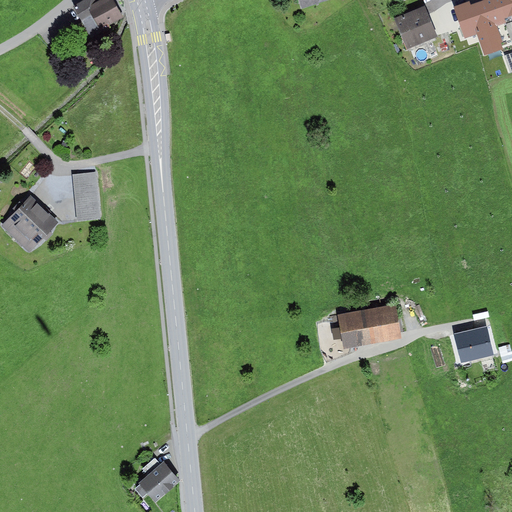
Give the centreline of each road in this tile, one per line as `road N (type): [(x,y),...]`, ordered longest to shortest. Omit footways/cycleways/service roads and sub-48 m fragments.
road 1 (primary): [(138,1),(194,511)]
road 2 (track): [(470,322),(342,362),(188,437)]
road 3 (track): [(0,108),(49,156),(68,163),(158,145)]
